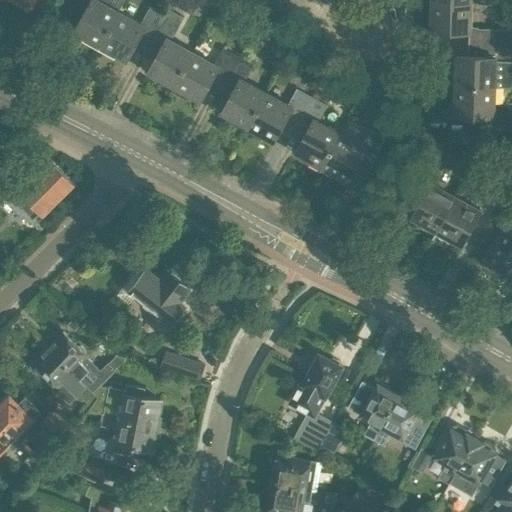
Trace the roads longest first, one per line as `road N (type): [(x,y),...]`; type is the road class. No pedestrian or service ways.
road 1 (secondary): [(511,362),(134,154)]
road 2 (residential): [(203,511),(231,388),(276,300)]
road 3 (residential): [(0,304),(112,193),(134,154)]
road 4 (secondary): [(134,154),(0,88)]
